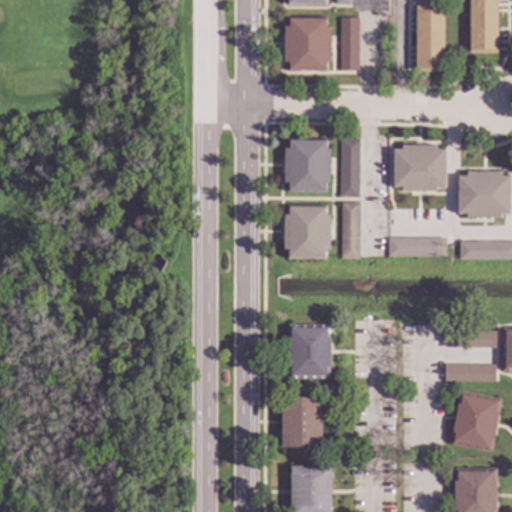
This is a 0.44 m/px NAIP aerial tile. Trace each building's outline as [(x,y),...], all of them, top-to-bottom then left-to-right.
[(497,0),(497,54),(468,54),(469,0),(497,0)] [(438,3),(441,3),(442,72),(415,73),(414,14),(411,14),(411,3),(423,3),(423,2),(438,1),(438,3)] [(324,27),(330,28),(329,62),(324,62),(324,71),(287,71),(287,62),(283,62),(283,27),(288,27),(288,19),(324,19),(324,27)] [(357,72),(339,72),(339,19),(357,19),(357,72)] [(324,150),(329,150),(328,184),(324,184),(324,193),(287,193),(287,184),(283,184),(283,149),(287,149),(288,140),(324,141),(324,150)] [(357,198),(338,197),(339,140),(358,140),(357,198)] [(435,150),(444,150),(444,188),(435,188),(435,192),(400,192),(400,188),(392,188),(392,150),(401,150),(401,145),(435,145),(435,150)] [(499,177),(508,177),(508,214),(500,214),(500,219),(465,219),(465,214),(457,214),(457,177),(465,177),(466,172),(499,172),(499,177)] [(358,260),(339,260),(340,203),(359,203),(358,260)] [(324,216),(329,216),(329,250),(324,250),(324,259),(287,259),(287,250),(282,250),(283,215),(287,215),(287,207),(324,208),(324,216)] [(444,258),(386,257),(387,238),(444,239),(444,258)] [(511,260),(458,260),(458,241),(511,241),(511,260)] [(330,379),(287,380),(287,326),(330,325),(330,379)] [(511,372),(501,372),(501,329),(511,329),(511,372)] [(494,348),(444,347),(444,331),(494,332),(494,348)] [(494,382),(443,382),(443,365),(458,365),(494,365),(494,382)] [(500,400),(490,453),(449,445),(458,393),(500,400)] [(320,447),(280,447),(281,398),(321,398),(320,447)] [(330,511),(289,511),(289,467),(330,467),(330,511)] [(495,511),(453,511),(453,469),(495,469),(495,511)]
